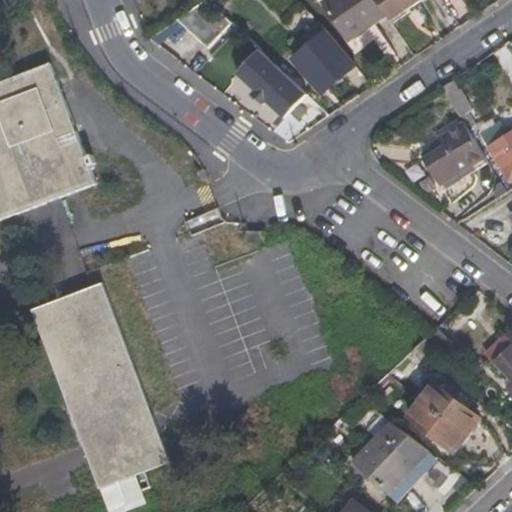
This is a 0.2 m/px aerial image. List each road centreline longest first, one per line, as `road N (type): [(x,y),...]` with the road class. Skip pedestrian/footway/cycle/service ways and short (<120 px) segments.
road 1 (residential): [(99,0),(131,60),(254,162),(284,170),(324,146)]
road 2 (residential): [(324,146),(511,292)]
road 3 (residential): [(511,18),(324,146)]
road 4 (unknown): [(178,210),(87,108)]
